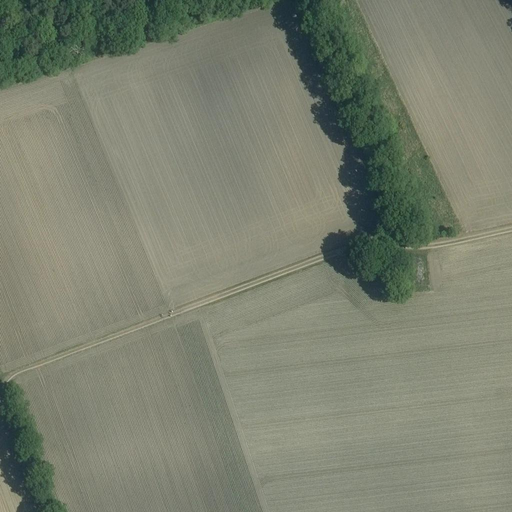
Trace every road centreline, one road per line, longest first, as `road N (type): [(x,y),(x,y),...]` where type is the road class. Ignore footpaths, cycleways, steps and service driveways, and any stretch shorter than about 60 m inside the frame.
road 1 (track): [(511,227),(318,258),(0,383)]
road 2 (track): [(0,397),(43,511)]
